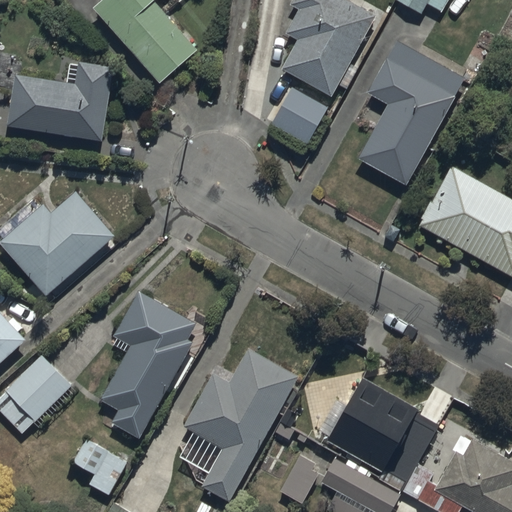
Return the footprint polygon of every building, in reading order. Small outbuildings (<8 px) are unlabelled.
[(92,0),(93,0),(162,77),(198,44),(158,0),(92,0)] [(378,12),(357,0),(290,0),(291,0),(299,5),(285,28),(299,36),(283,64),(334,93),(339,84),(346,88),(358,67),(350,62),(378,12)] [(403,0),(423,10),(428,0),(445,9),(449,0),(403,0)] [(408,180),(466,73),(396,35),(367,88),(388,100),(359,153),(408,180)] [(17,70),(9,121),(104,136),(116,63),(80,57),(80,61),(69,59),(66,77),(17,70)] [(308,141),(329,102),(294,83),(273,122),(308,141)] [(511,193),(454,161),(420,223),(511,273),(511,193)] [(47,291),(115,231),(78,188),(53,209),(45,200),(1,238),(47,291)] [(140,435),(194,338),(189,335),(198,319),(140,287),(116,331),(132,340),(102,395),(120,405),(112,419),(140,435)] [(0,360),(28,333),(0,304),(0,360)] [(232,497),(298,372),(248,345),(231,377),(215,368),(186,423),(224,443),(204,482),(232,497)] [(0,407),(22,431),(73,381),(43,352),(0,394),(0,407)] [(419,403),(364,372),(327,437),(382,468),(419,403)] [(435,486),(463,503),(479,511),(511,511),(511,454),(475,433),(473,437),(464,432),(438,480),(435,486)] [(111,492),(129,458),(86,435),(73,458),(94,469),(89,480),(111,492)] [(317,460),(300,451),(281,490),(305,502),(321,470),(314,467),(317,460)] [(390,511),(402,489),(336,454),(322,480),(381,511),(390,511)] [(435,486),(438,480),(432,477),(436,469),(420,461),(404,490),(443,511),(457,511),(463,503),(435,486)] [(139,511),(113,498),(105,511),(139,511)]
